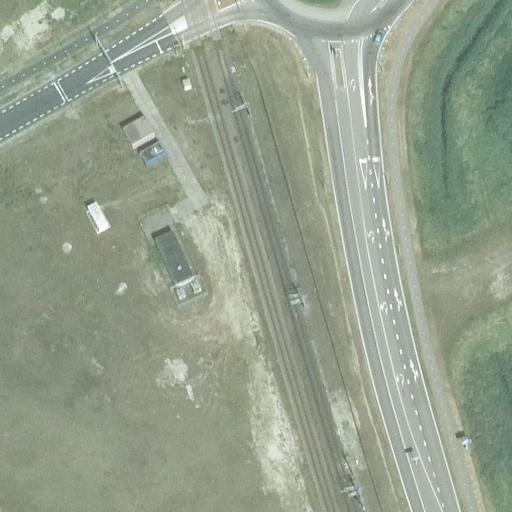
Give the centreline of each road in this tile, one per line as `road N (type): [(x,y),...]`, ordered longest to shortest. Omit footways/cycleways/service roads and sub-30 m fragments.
road 1 (secondary): [(308,29),(321,54),(360,301),(418,511)]
road 2 (secondary): [(448,511),(380,260),(366,140)]
road 3 (unclassified): [(118,60),(211,22),(271,11)]
road 4 (unclassified): [(0,127),(118,60)]
